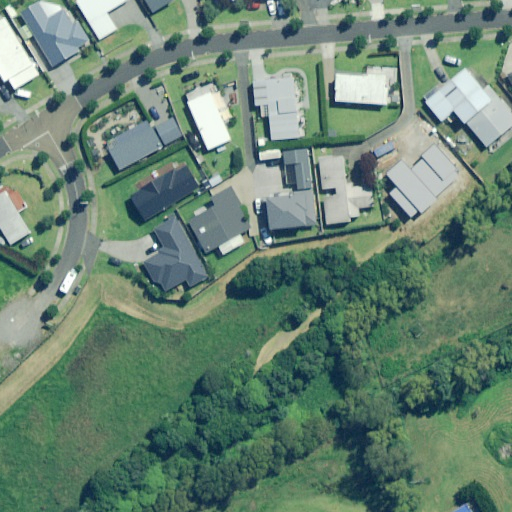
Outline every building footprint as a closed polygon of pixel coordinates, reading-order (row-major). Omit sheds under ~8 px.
[(132,0),(83,0),(79,3),(101,41),(119,31),(109,14),(132,0)] [(147,0),(156,14),(177,1),(176,0),(147,0)] [(50,21),(41,4),(22,15),(54,69),(80,54),(77,49),(90,42),(78,22),(74,25),(66,12),(50,21)] [(14,6),(5,11),(11,22),(20,17),(14,6)] [(41,76),(7,20),(0,24),(0,71),(8,84),(11,82),(17,91),(41,76)] [(400,70),(369,69),(369,78),(339,76),(337,103),(398,107),(400,70)] [(484,91),(467,70),(426,103),(442,123),(457,111),(487,148),(511,128),(511,114),(490,87),(484,91)] [(297,113),(295,80),(255,82),(257,107),(263,107),(264,118),(272,118),(273,142),(303,140),(301,113),(297,113)] [(224,122),(232,119),(221,93),(216,96),(211,85),(186,96),(210,151),(232,142),(224,122)] [(185,136),(175,118),(113,152),(122,170),(185,136)] [(259,152),(260,162),(283,160),(282,150),(259,152)] [(321,226),(318,194),(313,150),(286,153),(288,168),(297,167),(299,196),(270,199),(273,231),(321,226)] [(347,190),(343,157),(321,160),(324,191),(339,189),(340,195),(326,196),(329,226),(352,223),(351,219),(361,218),(360,210),(375,208),(373,187),(347,190)] [(423,162),(415,169),(422,177),(421,178),(434,191),(446,179),(432,165),(429,168),(423,162)] [(202,186),(189,164),(133,198),(147,220),(202,186)] [(32,235),(3,187),(0,189),(0,225),(13,246),(32,235)] [(219,207),(208,213),(205,207),(195,213),(198,219),(191,222),(208,254),(221,247),(225,256),(246,244),(241,235),(255,228),(234,189),(215,200),(219,207)] [(159,286),(163,284),(167,292),(188,280),(192,288),(210,278),(178,219),(156,231),(168,252),(147,263),(158,284),(159,286)] [(266,224),(258,226),(260,243),(268,242),(266,224)]
